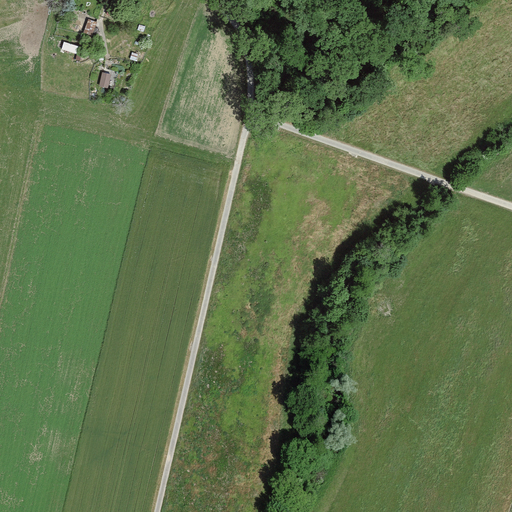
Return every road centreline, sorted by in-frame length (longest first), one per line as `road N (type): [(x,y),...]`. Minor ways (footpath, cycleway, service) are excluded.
road 1 (track): [(158,511),(251,114)]
road 2 (track): [(511,206),(251,114),(227,0)]
